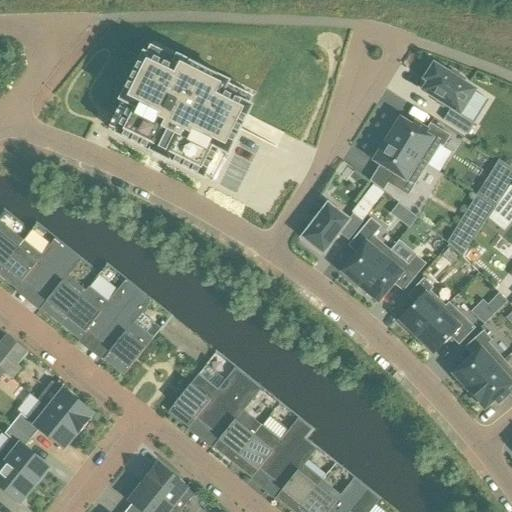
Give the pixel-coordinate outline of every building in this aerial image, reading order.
[(180,55),(153,41),(147,55),(143,53),(118,103),(122,105),(109,130),(115,133),(114,136),(205,182),(206,178),(212,181),(225,157),(228,159),(254,108),(250,106),(257,93),(230,80),(229,82),(217,76),(217,77),(213,75),(215,72),(195,62),(194,65),(190,63),(179,57),(180,55)] [(419,92),(449,111),(443,121),(467,135),(474,124),(461,116),(477,90),(433,62),(421,81),(425,84),(419,92)] [(400,119),(386,140),(427,166),(440,146),(443,148),(450,137),(430,124),(426,130),(415,123),(412,127),(400,119)] [(420,177),(427,166),(386,140),(373,162),(394,174),(387,185),(407,197),(420,177)] [(488,178),(506,189),(511,178),(511,168),(498,160),(488,178)] [(499,201),(511,210),(511,186),(510,185),(499,201)] [(454,231),(471,242),(494,208),(476,196),(454,231)] [(353,215),(363,222),(372,210),(360,201),(351,213),(353,215)] [(339,234),(348,241),(363,222),(353,215),(348,221),(328,205),(302,238),(323,254),(339,234)] [(0,270),(23,241),(0,222),(0,270)] [(484,227),(475,239),(485,247),(494,235),(484,227)] [(341,273),(360,288),(390,251),(372,236),(341,273)] [(23,281),(35,291),(67,250),(55,240),(42,256),(23,241),(0,270),(0,277),(16,291),(23,281)] [(443,255),(451,264),(457,258),(449,249),(443,255)] [(40,310),(59,325),(86,291),(68,277),(81,261),(67,250),(35,291),(47,300),(40,310)] [(390,251),(360,288),(378,303),(409,266),(390,251)] [(399,322),(416,338),(449,304),(448,303),(445,307),(430,292),(433,288),(423,279),(407,296),(415,305),(399,322)] [(98,342),(138,292),(125,281),(107,303),(88,288),(86,291),(59,325),(59,326),(78,342),(86,332),(98,342)] [(138,292),(98,342),(110,351),(102,361),(122,377),(152,340),(133,325),(151,303),(138,292)] [(496,314),(507,303),(499,294),(488,306),(496,314)] [(449,304),(416,338),(433,355),(450,338),(458,346),(475,329),(449,304)] [(468,393),(504,361),(489,344),(492,341),(483,332),(465,347),(473,356),(452,375),(468,393)] [(0,345),(0,348),(8,355),(17,344),(18,343),(9,335),(8,336),(0,345)] [(0,365),(0,369),(8,376),(15,366),(6,359),(0,365)] [(511,369),(504,361),(468,393),(484,411),(495,401),(498,405),(508,396),(511,400),(511,369)] [(208,430),(247,381),(234,370),(216,392),(197,376),(167,414),(187,430),(195,420),(208,430)] [(259,390),(247,381),(208,430),(219,440),(211,449),(231,465),(261,428),(241,412),(259,390)] [(40,404),(78,434),(94,415),(52,382),(37,401),(40,404)] [(64,452),(78,434),(40,404),(27,421),(64,452)] [(261,428),(231,465),(250,480),(258,471),(271,481),(303,440),(311,431),(297,420),(279,442),(261,428)] [(0,454),(0,460),(35,488),(50,469),(12,439),(0,454)] [(290,511),(297,511),(321,482),(303,467),(316,450),(303,440),(271,481),(282,490),(275,500),(290,511)] [(35,488),(0,460),(0,488),(21,505),(35,488)] [(141,483),(176,511),(180,511),(193,496),(157,467),(153,473),(151,471),(141,483)] [(348,511),(366,491),(352,480),(339,496),(321,482),(297,511),(348,511)] [(176,511),(141,483),(140,484),(142,486),(128,503),(139,511),(176,511)] [(366,491),(348,511),(369,511),(379,501),(366,491)]
